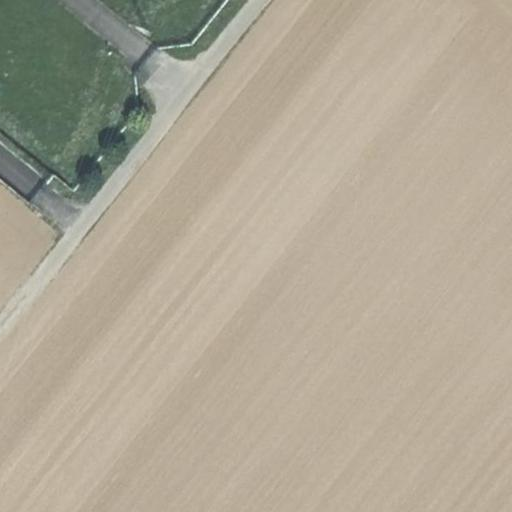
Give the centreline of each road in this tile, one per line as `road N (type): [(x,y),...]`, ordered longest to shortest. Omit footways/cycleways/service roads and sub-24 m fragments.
road 1 (track): [(0,325),(262,0)]
road 2 (track): [(189,89),(80,0)]
